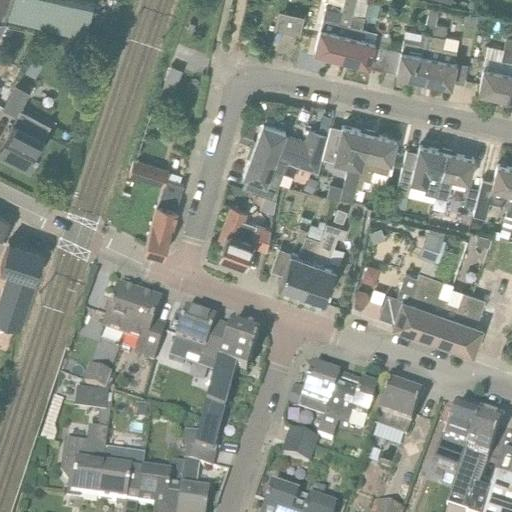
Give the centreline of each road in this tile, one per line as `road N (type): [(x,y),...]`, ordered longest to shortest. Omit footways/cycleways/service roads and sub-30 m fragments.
road 1 (residential): [(181,279),(230,92),(244,78),(511,133)]
road 2 (residential): [(511,389),(292,320)]
road 3 (residential): [(227,511),(292,320)]
road 4 (residential): [(181,279),(0,199)]
